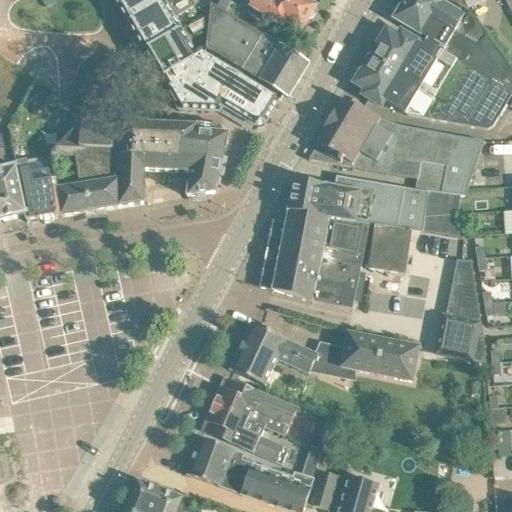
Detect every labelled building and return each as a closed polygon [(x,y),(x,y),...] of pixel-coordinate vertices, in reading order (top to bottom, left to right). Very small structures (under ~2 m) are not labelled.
[(161,0),(112,0),(128,26),(164,5),(161,0)] [(316,8),(303,0),(277,0),(275,3),(270,0),(254,0),(250,8),(283,28),(286,23),(301,32),(310,19),(312,20),(316,13),(314,12),(316,8)] [(486,35),(466,9),(458,1),(457,0),(442,0),(441,2),(436,0),(405,0),(404,3),(477,48),(485,37),(486,35)] [(457,0),(458,1),(466,9),(477,4),(475,0),(457,0)] [(427,41),(425,43),(490,82),(470,116),(463,127),(487,132),(493,129),(511,96),(511,70),(509,67),(485,37),(477,48),(404,3),(393,20),(427,41)] [(164,5),(128,26),(144,54),(181,33),(164,5)] [(310,64),(293,54),(279,46),(210,6),(207,49),(288,99),(310,64)] [(418,44),(401,34),(398,39),(387,32),(378,46),(375,47),(371,52),(372,56),(370,58),(470,116),(490,82),(425,43),(423,48),(418,45),(418,44)] [(181,33),(144,54),(161,82),(197,61),(197,60),(182,34),(181,33)] [(197,61),(161,82),(161,83),(162,82),(168,92),(167,93),(179,113),(220,115),(223,109),(256,129),(265,126),(279,103),(203,56),(197,60),(197,61)] [(463,127),(470,116),(370,58),(369,61),(366,62),(362,67),(363,71),(355,85),(366,92),(363,97),(380,107),(381,107),(383,102),(408,117),(463,127)] [(380,121),(362,110),(345,100),(308,162),(418,181),(416,191),(428,193),(455,197),(466,199),(483,143),(399,127),(380,121)] [(190,174),(196,128),(121,125),(121,128),(114,128),(114,123),(84,123),(52,155),(52,160),(63,158),(76,159),(80,186),(57,189),(62,218),(73,216),(74,222),(107,217),(106,211),(143,205),(144,172),(148,172),(190,174)] [(222,152),(225,129),(196,126),(190,174),(187,199),(214,195),(222,152)] [(14,162),(16,169),(26,217),(27,224),(40,222),(44,225),(52,223),(54,219),(62,218),(57,189),(56,182),(49,183),(48,173),(30,176),(31,182),(22,183),(21,177),(28,176),(25,160),(14,162)] [(0,222),(26,217),(16,169),(0,172),(0,222)] [(334,189),(295,182),(294,182),(288,213),(329,219),(369,226),(375,227),(412,233),(423,235),(424,229),(424,228),(425,215),(427,204),(428,193),(416,191),(336,178),(334,189)] [(356,295),(369,226),(288,213),(272,292),(312,304),(352,312),(356,295)] [(424,228),(424,229),(459,235),(458,213),(425,215),(424,228)] [(408,261),(412,233),(375,227),(369,270),(405,276),(408,261)] [(485,259),(483,248),(475,249),(477,260),(485,259)] [(487,272),(485,259),(477,260),(479,273),(487,272)] [(440,338),(436,355),(485,365),(486,365),(484,348),(471,263),(457,262),(445,318),(444,318),(440,338)] [(492,304),(490,293),(482,294),(484,306),(492,304)] [(494,317),(492,304),(484,306),(486,318),(494,317)] [(231,372),(249,381),(265,388),(277,361),(308,376),(318,356),(252,326),(231,372)] [(419,349),(348,335),(341,370),(412,384),(419,349)] [(500,364),(499,352),(491,353),(492,365),(500,364)] [(501,376),(500,364),(492,365),(493,377),(501,376)] [(296,412),(248,391),(230,383),(225,393),(221,391),(214,407),(265,428),(285,437),(289,427),(290,427),(296,412)] [(498,410),(497,398),(489,398),(490,410),(492,410),(498,410)] [(207,435),(276,465),(282,467),(289,451),(260,439),(265,428),(214,407),(207,424),(211,426),(207,435)] [(506,425),(505,409),(498,410),(492,410),(490,410),(491,426),(506,425)] [(0,511),(24,511),(4,421),(0,421),(0,511)] [(505,432),(497,433),(498,445),(506,444),(505,432)] [(244,456),(200,439),(187,477),(258,503),(286,511),(302,511),(305,505),(325,511),(326,511),(337,479),(315,472),(312,479),(292,473),(291,477),(242,461),(244,456)] [(349,478),(339,511),(370,511),(371,509),(378,486),(349,478)] [(125,511),(177,511),(182,501),(136,482),(125,511)]
